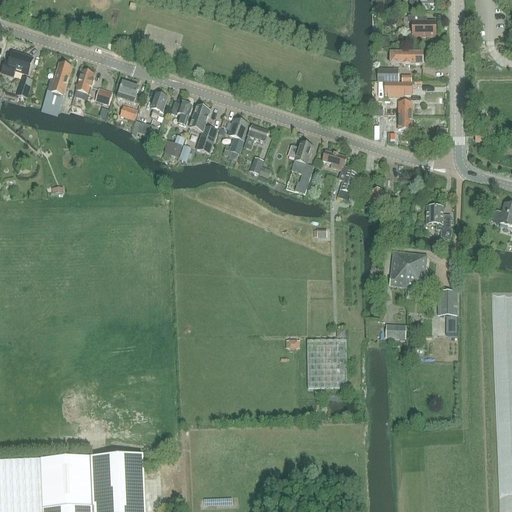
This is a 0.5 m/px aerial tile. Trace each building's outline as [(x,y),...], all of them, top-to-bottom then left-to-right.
[(426,17),(408,17),(408,24),(413,24),(413,38),(436,38),(436,23),(426,23),(426,17)] [(391,54),(391,66),(423,66),(423,55),(414,55),(414,52),(406,52),(406,55),(391,54)] [(13,54),(9,65),(6,64),(2,75),(13,79),(15,73),(28,77),(33,61),(13,54)] [(51,81),(44,105),(42,114),(58,119),(60,110),(64,98),(66,90),(72,69),(67,67),(67,66),(63,65),(62,66),(59,65),(54,82),(51,81)] [(399,71),(378,71),(378,83),(399,83),(399,71)] [(85,73),(82,72),(74,99),(86,102),(90,89),(92,89),(94,83),(92,82),(94,76),(90,75),(90,73),(86,72),(85,73)] [(26,100),(32,82),(23,80),(18,98),(26,100)] [(118,101),(133,106),(133,104),(140,107),(142,100),(136,98),(139,89),(123,84),(118,101)] [(388,85),(388,95),(391,95),(391,98),(406,98),(406,95),(414,95),(414,85),(388,85)] [(113,95),(99,91),(96,102),(109,107),(113,95)] [(154,111),(153,116),(151,120),(157,122),(158,117),(160,113),(163,114),(168,99),(156,95),(151,110),(154,111)] [(176,105),(174,104),(170,116),(175,118),(177,115),(182,117),(179,126),(186,129),(193,107),(182,104),(181,106),(176,105)] [(388,108),(388,115),(398,115),(398,117),(412,118),(412,104),(399,104),(398,108),(388,108)] [(138,113),(126,109),(123,108),(120,117),(135,122),(138,113)] [(206,124),(207,124),(209,118),(208,118),(210,113),(197,109),(190,130),(203,134),(197,152),(210,156),(218,133),(205,129),(206,124)] [(412,131),(412,118),(398,117),(398,119),(388,119),(378,119),(379,128),(384,128),(384,126),(398,126),(398,131),(412,131)] [(234,121),(229,138),(235,140),(230,153),(240,156),(244,143),(243,142),(249,126),(234,121)] [(136,123),(134,131),(133,131),(131,136),(136,140),(138,134),(142,136),(152,139),(156,129),(141,124),(141,125),(136,123)] [(248,139),(245,149),(251,152),(255,142),(265,145),(270,133),(252,127),(248,140),(248,139)] [(447,130),(437,129),(437,139),(446,140),(447,130)] [(174,145),(174,146),(167,144),(164,154),(171,156),(179,159),(182,147),(174,145)] [(301,144),(299,150),(292,148),(289,159),(295,160),(295,162),(291,173),(302,177),(300,185),(298,184),(295,193),(305,197),(310,179),(314,169),(307,167),(307,166),(313,148),(301,144)] [(191,150),(184,147),(180,160),(187,162),(191,150)] [(344,168),(347,159),(325,153),(323,162),(332,165),(331,169),(342,173),(344,168)] [(249,174),(258,178),(263,163),(254,160),(249,174)] [(271,172),(262,168),(259,177),(268,181),(271,172)] [(342,173),(339,181),(344,183),(338,199),(350,203),(353,195),(356,196),(361,180),(356,179),(357,175),(349,173),(350,170),(344,168),(342,173)] [(381,191),(373,192),(374,206),(383,206),(381,191)] [(511,208),(505,206),(503,215),(497,213),(489,218),(496,229),(501,226),(511,229),(511,208)] [(451,218),(443,217),(443,209),(427,209),(427,226),(436,227),(436,232),(441,232),(441,240),(450,242),(452,232),(450,232),(451,218)] [(407,289),(410,256),(394,254),(390,288),(407,289)] [(427,258),(410,256),(407,289),(423,291),(427,258)] [(457,319),(457,294),(440,294),(440,318),(457,319)] [(406,342),(406,328),(386,328),(386,341),(406,342)] [(346,342),(307,343),(308,391),(347,390),(346,342)] [(91,459),(0,463),(0,511),(145,511),(143,457),(91,459)]
